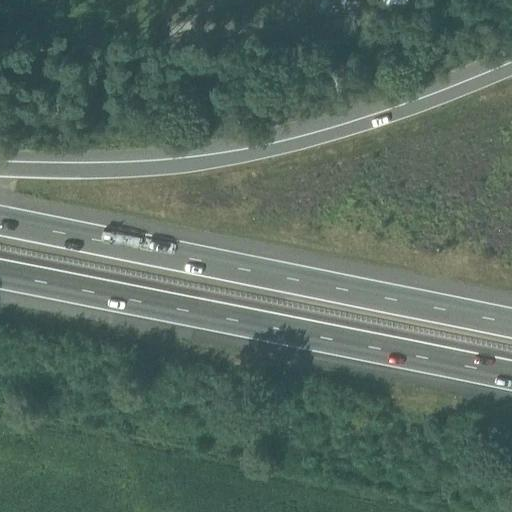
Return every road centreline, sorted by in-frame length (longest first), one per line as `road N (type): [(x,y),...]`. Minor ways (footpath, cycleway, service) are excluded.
road 1 (motorway): [(511,69),(285,148),(175,167),(0,170)]
road 2 (motorway): [(0,274),(511,377)]
road 3 (motorway): [(511,323),(0,221)]
